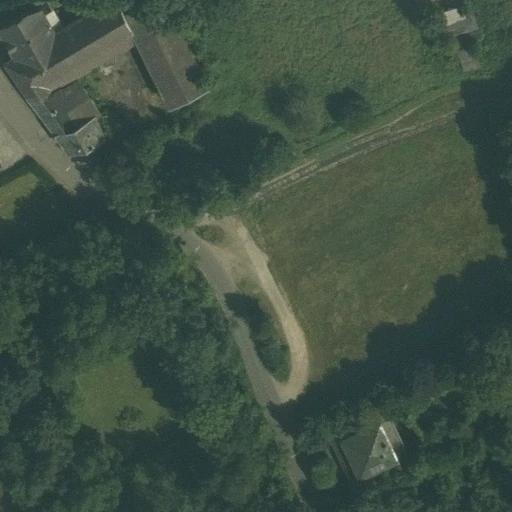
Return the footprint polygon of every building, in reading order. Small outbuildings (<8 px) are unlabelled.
[(45,80),(53,90),(78,74),(75,70),(130,38),(132,37),(123,16),(115,0),(105,0),(53,33),(16,55),(3,63),(27,92),(45,80)] [(163,0),(153,0),(123,16),(132,37),(130,38),(172,111),(210,92),(163,0)] [(481,27),(478,3),(452,6),(456,31),(481,27)] [(40,9),(27,11),(0,27),(0,28),(16,55),(53,33),(40,9)] [(53,90),(61,102),(75,121),(93,113),(100,111),(78,74),(53,90)] [(53,90),(45,80),(27,92),(44,115),(61,102),(53,90)] [(75,121),(61,102),(44,115),(70,150),(104,135),(93,113),(75,121)] [(352,419),(328,430),(333,441),(343,437),(342,436),(357,429),(352,419)] [(357,429),(342,436),(343,437),(333,441),(350,476),(359,472),(374,466),(395,455),(378,419),(357,429)] [(0,500),(14,494),(0,464),(0,500)] [(374,466),(359,472),(350,476),(355,487),(379,476),(374,466)] [(0,500),(0,511),(23,511),(14,494),(0,500)]
